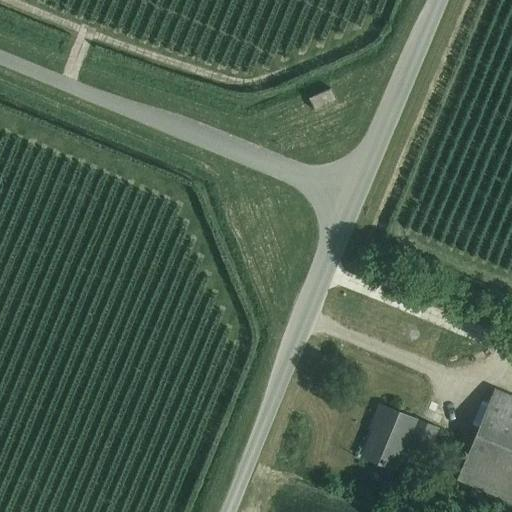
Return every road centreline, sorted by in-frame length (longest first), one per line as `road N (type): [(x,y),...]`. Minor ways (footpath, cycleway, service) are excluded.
road 1 (unclassified): [(346,204),(0,59)]
road 2 (unclassified): [(222,511),(346,204)]
road 3 (unclassified): [(346,204),(433,0)]
